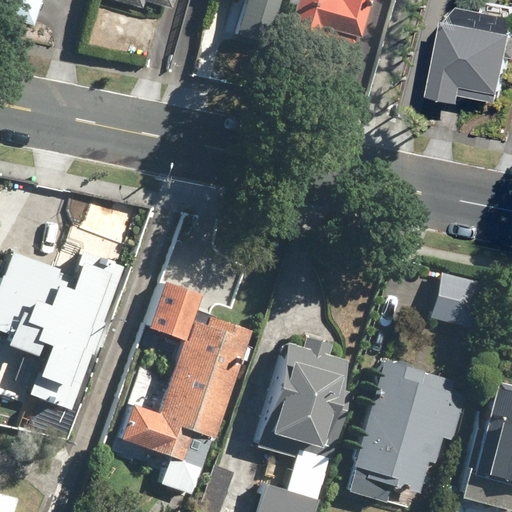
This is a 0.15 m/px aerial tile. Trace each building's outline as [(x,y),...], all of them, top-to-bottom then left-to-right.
[(38,0),(0,0),(0,7),(33,17),(38,0)] [(276,0),(246,0),(240,27),(269,34),(276,0)] [(291,0),(288,12),(358,32),(366,0),(291,0)] [(511,94),(511,18),(451,8),(439,86),(511,97),(511,94)] [(50,268),(3,250),(0,258),(0,333),(2,334),(0,340),(0,343),(28,354),(33,341),(41,344),(22,395),(66,411),(120,267),(76,250),(62,288),(54,286),(56,281),(46,278),(50,268)] [(210,438),(247,332),(202,316),(200,323),(187,319),(156,405),(117,392),(103,434),(98,447),(139,461),(160,468),(155,483),(187,495),(207,437),(210,438)] [(343,360),(282,342),(250,446),(289,458),(280,489),(260,483),(251,511),(307,511),(346,388),(336,385),(343,360)] [(450,380),(377,360),(342,491),(381,502),(386,485),(414,492),(422,462),(430,464),(438,436),(448,439),(460,396),(446,392),(450,380)] [(511,388),(489,382),(481,413),(476,412),(453,496),(511,511),(511,388)] [(215,511),(227,470),(209,465),(195,511),(215,511)] [(0,511),(7,511),(12,497),(0,493),(0,511)]
